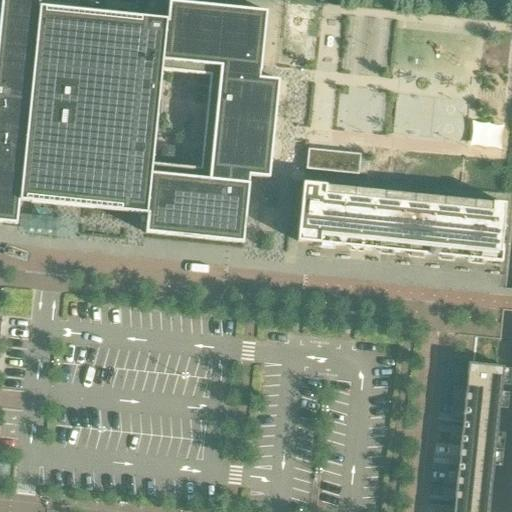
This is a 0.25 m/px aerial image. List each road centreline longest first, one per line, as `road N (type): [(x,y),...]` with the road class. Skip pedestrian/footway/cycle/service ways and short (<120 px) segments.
road 1 (residential): [(0,254),(226,276)]
road 2 (residential): [(428,331),(410,511)]
